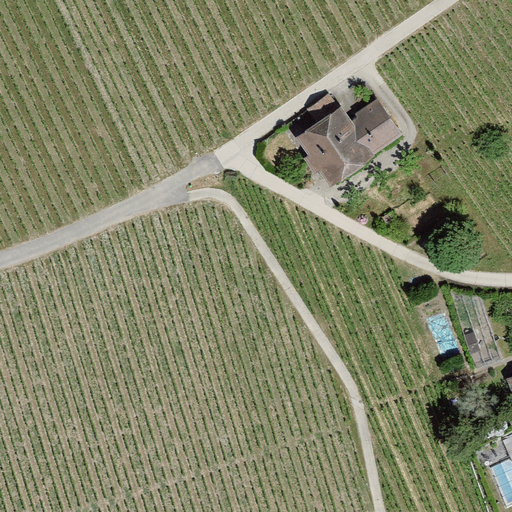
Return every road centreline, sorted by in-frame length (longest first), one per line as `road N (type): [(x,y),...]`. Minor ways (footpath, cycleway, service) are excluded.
road 1 (track): [(148,198),(228,197),(352,388),(379,511)]
road 2 (track): [(511,279),(487,281),(380,243),(222,154)]
road 3 (track): [(441,0),(222,154)]
